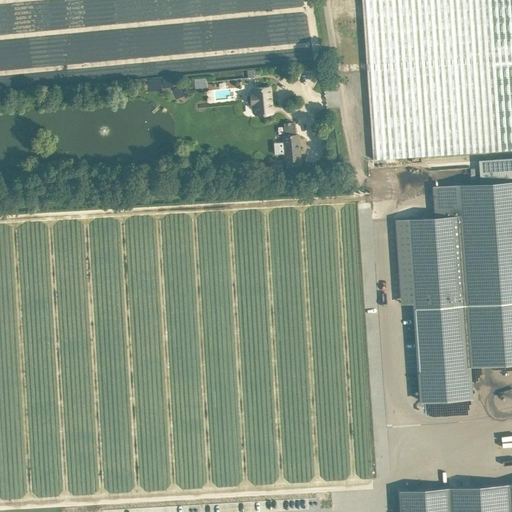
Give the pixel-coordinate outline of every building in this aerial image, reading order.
[(511,149),(511,0),(362,0),(373,159),(511,149)] [(207,87),(206,78),(194,79),(195,88),(207,87)] [(270,113),(272,113),(270,87),(253,88),(253,93),(251,93),(251,94),(249,95),(247,97),(248,101),(249,103),(252,103),(252,104),(254,104),(255,114),(264,113),(265,115),(270,114),(270,113)] [(294,123),(290,123),(290,122),(288,123),(284,123),(285,135),(282,136),(285,161),(301,159),(298,134),(295,134),(294,123)] [(511,157),(479,160),(480,183),(433,186),(434,217),(395,220),(401,304),(413,303),(419,402),(473,398),(471,366),(511,363),(511,157)] [(511,511),(511,485),(392,494),(393,511),(511,511)]
